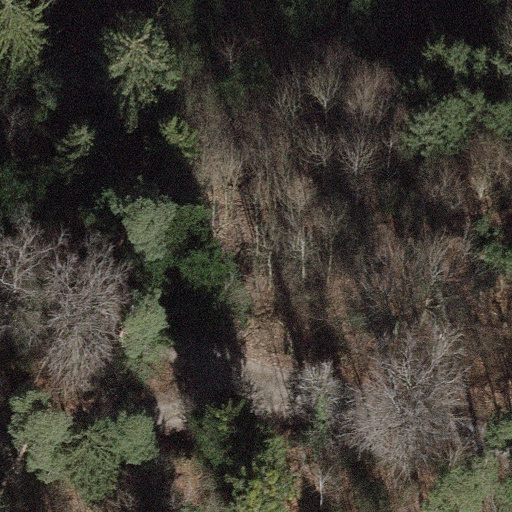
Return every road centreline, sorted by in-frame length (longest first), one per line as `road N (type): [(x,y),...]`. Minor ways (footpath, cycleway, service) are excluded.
road 1 (track): [(0,294),(407,415)]
road 2 (track): [(0,434),(156,414),(407,415)]
